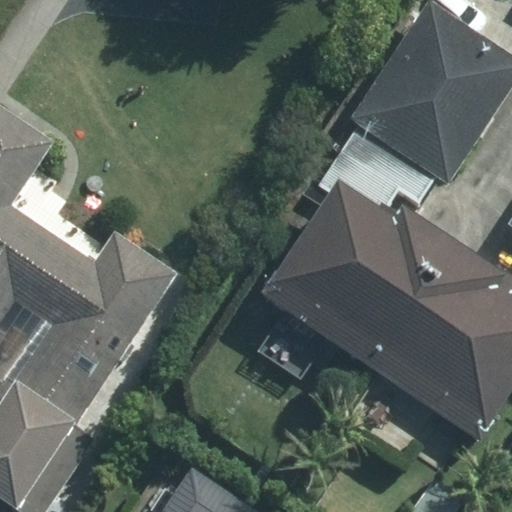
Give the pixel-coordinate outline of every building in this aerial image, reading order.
[(511,60),(412,0),(408,0),(332,124),(444,192),(511,81),(511,60)] [(58,151),(0,117),(0,511),(22,511),(157,280),(26,206),(58,151)] [(329,191),(256,301),(369,375),(442,264),(329,191)] [(511,217),(502,231),(511,238),(511,217)] [(511,310),(442,264),(369,375),(482,448),(511,402),(511,310)] [(270,511),(193,460),(158,511),(270,511)]
